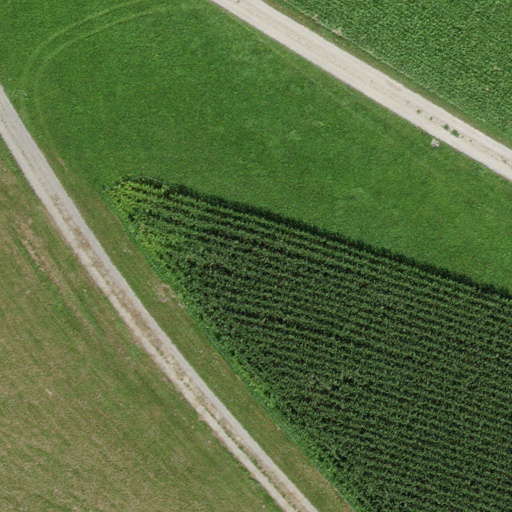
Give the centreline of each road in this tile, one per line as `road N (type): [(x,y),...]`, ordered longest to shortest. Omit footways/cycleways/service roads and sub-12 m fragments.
road 1 (track): [(311,511),(137,318),(0,108)]
road 2 (track): [(227,0),(511,162)]
